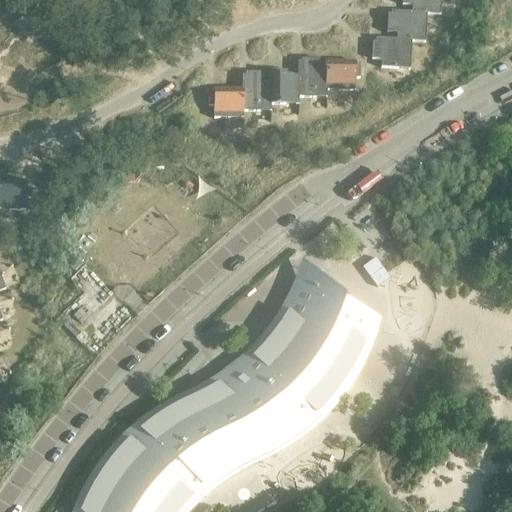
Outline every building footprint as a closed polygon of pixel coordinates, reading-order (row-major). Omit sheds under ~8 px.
[(401,0),(402,6),(411,6),(410,13),(401,12),(411,13),(411,14),(426,15),(425,15),(440,16),(440,0),(401,0)] [(386,39),(386,40),(396,40),(396,41),(411,42),(424,43),(425,15),(426,15),(411,14),(411,13),(401,12),(397,16),(387,16),(386,33),(395,34),(395,40),(386,39)] [(396,40),(386,40),(382,43),(372,43),(371,60),(381,60),(380,68),(410,69),(411,42),(396,41),(396,40)] [(301,69),(297,72),(297,76),(298,76),(297,98),(298,98),(326,98),(326,92),(326,69),(324,69),(318,69),(318,59),(301,59),(301,69)] [(324,61),(324,69),(326,69),(326,92),(326,91),(354,91),(354,78),(359,78),(359,69),(354,69),(354,61),(324,61)] [(268,76),(268,83),(270,83),(270,105),(297,105),(298,98),(297,98),(298,76),(297,76),(297,72),(297,73),(297,76),(286,76),(286,71),(277,71),(277,76),(268,76)] [(270,112),(270,105),(270,83),(268,83),(262,83),(262,73),(245,73),(245,83),(241,86),(241,90),(242,90),(242,112),(270,112)] [(242,119),(242,112),(242,90),(241,90),(241,86),(241,87),(241,89),(213,89),(213,98),(208,98),(208,107),(213,107),(213,119),(242,119)] [(0,211),(25,211),(25,199),(30,199),(29,190),(25,190),(24,181),(0,180),(0,211)] [(366,266),(373,276),(380,271),(373,261),(366,266)] [(388,281),(381,271),(374,276),(381,286),(388,281)] [(187,511),(190,509),(198,501),(202,497),(210,490),(211,491),(218,486),(223,482),(233,475),(239,472),(244,469),(250,467),(260,462),(259,461),(265,458),(272,455),(278,451),(285,447),(291,443),(297,439),(303,435),(308,430),(320,420),(331,409),(326,404),(330,399),(335,393),(339,387),(343,381),(347,375),(351,369),(354,363),(357,357),(360,350),(363,344),(366,337),(368,330),(370,323),(372,316),(345,303),(349,299),(337,288),(330,295),(303,281),(304,280),(303,279),(300,287),(302,289),(284,309),(283,309),(282,310),(286,314),(268,334),(267,334),(266,335),(270,338),(252,358),(251,357),(250,359),(251,359),(241,368),(238,366),(228,377),(229,378),(223,382),(217,385),(211,389),(205,393),(198,396),(181,404),(175,407),(169,410),(163,414),(157,418),(151,422),(145,426),(140,431),(134,435),(129,440),(124,445),(119,450),(114,456),(110,461),(105,467),(101,473),(97,479),(93,485),(90,491),(87,497),(83,504),(81,510),(79,511),(187,511)]
